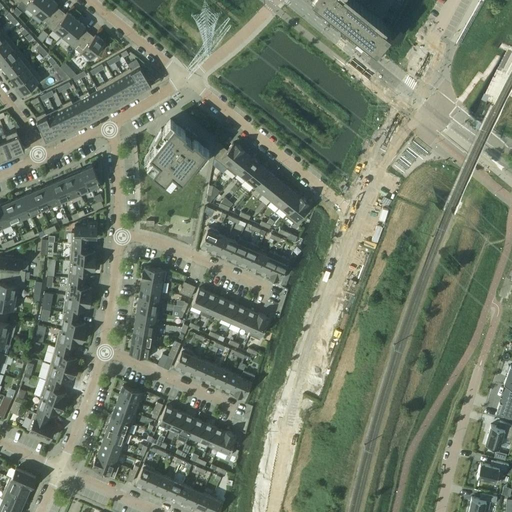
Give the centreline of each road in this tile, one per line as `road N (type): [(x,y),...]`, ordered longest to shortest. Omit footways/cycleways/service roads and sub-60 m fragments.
road 1 (residential): [(352,213),(287,401),(262,511)]
road 2 (residential): [(352,213),(186,81)]
road 3 (unknown): [(379,150),(334,127),(235,40)]
road 4 (residential): [(267,291),(173,247),(120,235)]
road 5 (residential): [(439,511),(479,366)]
road 6 (residential): [(233,408),(104,351)]
road 7 (residential): [(406,93),(352,213)]
road 8 (residential): [(186,81),(87,0)]
road 9 (residential): [(59,469),(104,351)]
road 10 (residential): [(186,81),(276,0)]
